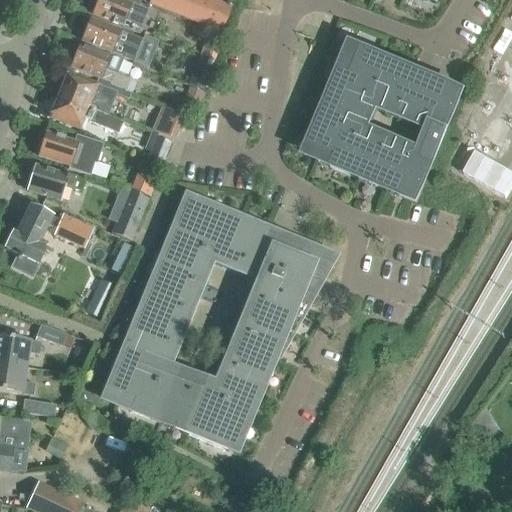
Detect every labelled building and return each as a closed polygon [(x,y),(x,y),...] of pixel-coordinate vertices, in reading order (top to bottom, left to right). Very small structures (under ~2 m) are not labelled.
[(99,0),(93,17),(134,34),(143,11),(114,0),(99,0)] [(153,0),(150,6),(220,35),(231,10),(207,0),(153,0)] [(111,56),(122,60),(130,64),(140,40),(91,20),(82,44),(111,56)] [(71,69),(101,82),(101,81),(111,85),(111,86),(131,95),(136,84),(115,75),(122,60),(111,56),(110,60),(80,48),(71,69)] [(201,60),(213,64),(217,52),(206,48),(201,60)] [(308,146),(334,158),(330,169),(415,204),(462,93),(361,51),(349,78),(338,73),(308,146)] [(188,87),(202,93),(212,70),(198,64),(188,87)] [(58,98),(106,119),(115,97),(67,77),(58,98)] [(181,107),(196,113),(204,94),(189,88),(181,107)] [(117,122),(106,119),(58,98),(49,120),(79,133),(84,122),(112,133),(117,122)] [(153,135),(172,143),(182,118),(162,110),(153,135)] [(182,122),(179,128),(186,131),(188,124),(182,122)] [(36,156),(38,159),(68,169),(67,172),(87,178),(92,164),(95,165),(101,146),(85,141),(83,147),(46,135),(42,147),(39,148),(36,156)] [(146,161),(161,167),(170,145),(155,139),(146,161)] [(27,191),(27,192),(59,202),(63,189),(79,194),(83,182),(53,172),(53,175),(34,169),(31,179),(28,180),(25,188),(27,191)] [(140,179),(134,194),(150,201),(156,186),(140,179)] [(111,238),(129,246),(147,203),(128,195),(111,238)] [(228,455),(239,427),(248,431),(281,349),(324,273),(323,272),(263,248),(269,233),(197,204),(185,231),(174,227),(106,392),(134,403),(129,415),(228,455)] [(92,232),(62,218),(59,225),(50,221),(53,215),(41,210),(39,214),(30,210),(17,238),(13,236),(5,253),(20,259),(17,265),(17,267),(18,270),(20,271),(22,273),(25,273),(27,273),(29,272),(31,270),(33,265),(37,267),(46,247),(37,243),(45,226),(56,231),(53,237),(83,251),(92,232)] [(91,307),(86,315),(100,322),(104,313),(91,307)] [(35,339),(61,348),(65,336),(39,327),(35,339)] [(68,351),(72,339),(65,336),(61,348),(68,351)] [(0,366),(24,370),(26,356),(38,358),(40,345),(0,339),(0,366)] [(24,370),(0,366),(0,393),(33,399),(34,387),(22,385),(24,370)] [(24,403),(22,416),(54,421),(56,407),(24,403)] [(0,448),(13,450),(27,452),(31,423),(0,418),(0,448)] [(51,441),(43,457),(58,465),(66,449),(51,441)] [(0,472),(9,474),(13,450),(0,448),(0,472)] [(82,511),(85,508),(39,486),(27,510),(30,511),(82,511)] [(216,511),(246,511),(252,506),(235,492),(216,511)]
